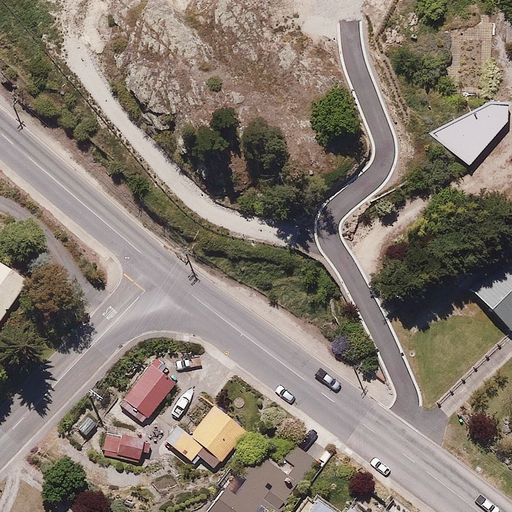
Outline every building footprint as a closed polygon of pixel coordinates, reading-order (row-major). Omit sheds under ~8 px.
[(509,122),(509,103),(489,101),(429,133),(469,166),(509,122)] [(0,329),(30,283),(0,262),(0,329)] [(491,267),(469,288),(509,331),(511,328),(511,268),(502,278),(491,267)] [(178,377),(148,358),(123,396),(153,415),(178,377)] [(213,396),(172,445),(192,462),(200,452),(219,467),(252,429),(213,396)] [(103,422),(84,409),(73,426),(93,438),(103,422)] [(211,511),(274,511),(294,486),(284,479),(287,475),(262,456),(249,474),(233,461),(214,486),(225,494),(211,511)] [(342,511),(338,511),(317,497),(306,511),(353,511),(346,507),(342,511)]
